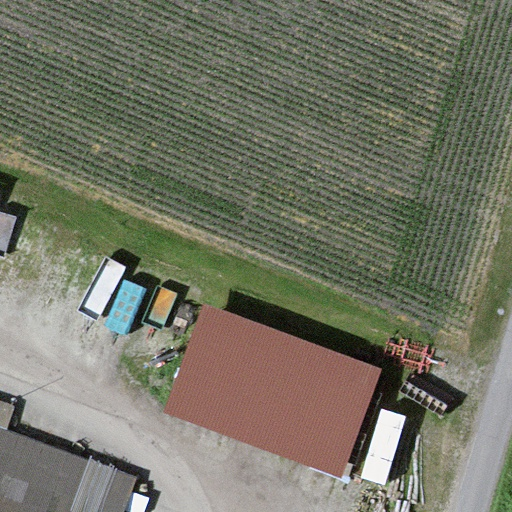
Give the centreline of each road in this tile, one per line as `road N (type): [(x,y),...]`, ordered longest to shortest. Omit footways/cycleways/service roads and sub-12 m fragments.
road 1 (track): [(0,355),(139,422),(185,511)]
road 2 (track): [(476,511),(511,382)]
